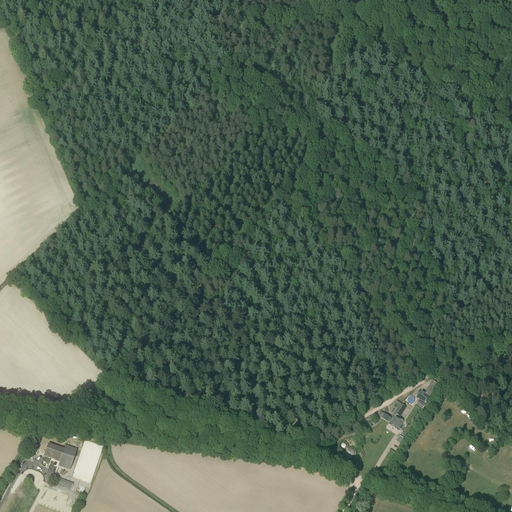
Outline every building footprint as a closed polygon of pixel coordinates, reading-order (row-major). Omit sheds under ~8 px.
[(423,388),(420,393),(427,398),(430,393),(423,388)] [(400,417),(406,408),(396,402),(397,408),(398,409),(392,418),(390,417),(390,416),(388,414),(387,415),(384,415),(385,418),(388,420),(388,419),(391,421),(388,425),(393,428),(399,419),(397,418),(398,416),(400,417)] [(399,419),(393,428),(398,431),(403,422),(399,419)] [(64,450),(48,444),(44,457),(60,462),(58,466),(70,470),(77,450),(65,446),(64,450)] [(33,460),(39,448),(36,447),(30,458),(33,460)] [(351,449),(350,449),(349,449),(348,449),(347,449),(347,450),(346,450),(346,451),(345,451),(345,452),(345,453),(345,454),(345,455),(346,456),(346,457),(347,457),(348,457),(348,458),(349,458),(350,458),(351,458),(351,457),(352,457),(353,456),(353,455),(354,455),(354,454),(354,453),(354,452),(353,452),(353,451),(353,450),(352,450),(352,449),(351,449)] [(71,491),(73,484),(58,478),(55,485),(71,491)]
